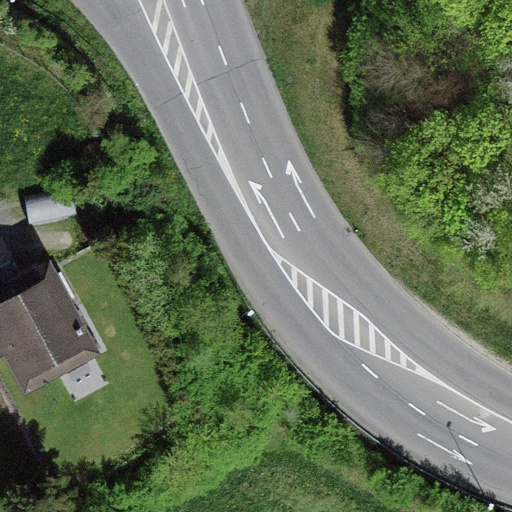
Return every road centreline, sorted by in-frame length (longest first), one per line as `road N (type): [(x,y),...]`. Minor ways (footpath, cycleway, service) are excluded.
road 1 (primary): [(121,0),(249,241),(352,368),(424,423),(511,438)]
road 2 (primary): [(511,435),(458,361),(340,246),(285,157),(215,0)]
